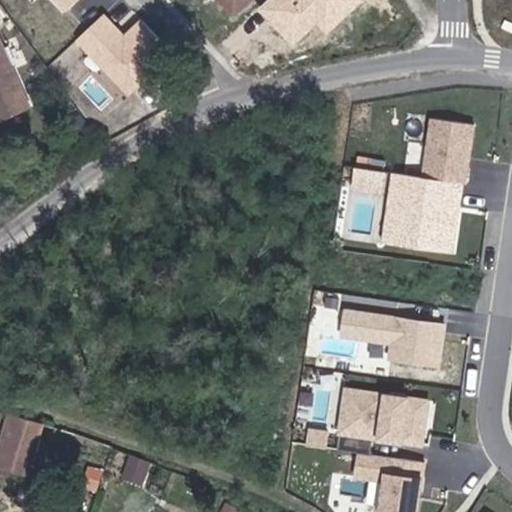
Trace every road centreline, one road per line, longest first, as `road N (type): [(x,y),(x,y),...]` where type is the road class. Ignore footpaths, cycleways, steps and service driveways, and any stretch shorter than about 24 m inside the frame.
road 1 (unclassified): [(0,237),(196,104),(452,56)]
road 2 (unknown): [(302,511),(232,472),(0,391)]
road 3 (residential): [(511,465),(494,442),(490,412),(511,267)]
